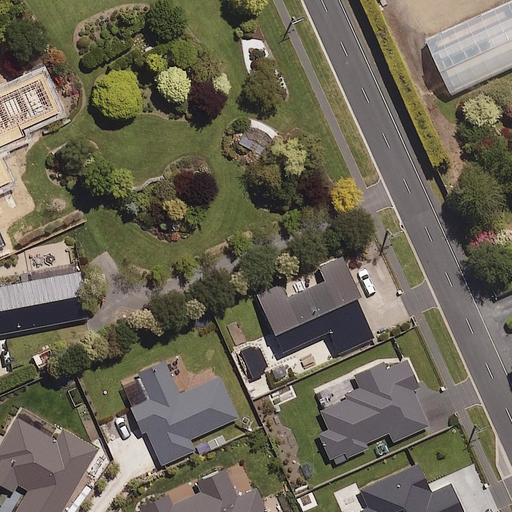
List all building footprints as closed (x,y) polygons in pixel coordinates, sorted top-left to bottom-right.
[(511,62),(511,0),(426,39),(448,92),(511,62)] [(248,120),(238,140),(262,153),(272,133),(248,120)] [(378,342),(340,255),(299,273),(305,286),(287,294),(281,281),(256,292),(294,379),(378,342)] [(0,330),(88,313),(78,263),(21,275),(22,279),(0,283),(0,330)] [(318,430),(329,455),(344,448),(347,455),(368,446),(366,440),(389,430),(393,439),(428,424),(412,387),(418,384),(405,355),(386,364),(385,361),(353,374),(360,388),(320,406),(328,425),(318,430)] [(179,392),(164,359),(137,371),(149,397),(131,405),(142,430),(145,429),(160,463),(194,448),(189,437),(237,416),(219,374),(179,392)] [(53,438),(17,416),(0,444),(0,481),(13,489),(17,483),(27,489),(13,511),(60,511),(99,446),(61,424),(53,438)] [(431,491),(418,462),(360,488),(368,505),(351,511),(464,511),(451,482),(431,491)] [(236,495),(223,467),(195,480),(200,490),(171,503),(166,492),(140,504),(143,511),(265,511),(254,487),(236,495)]
